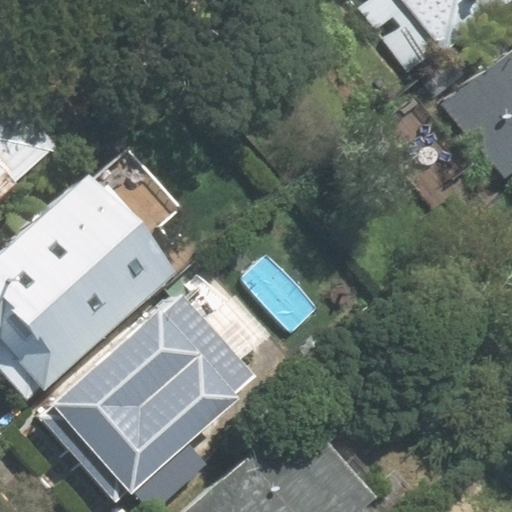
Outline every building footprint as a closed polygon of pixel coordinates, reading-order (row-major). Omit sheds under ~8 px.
[(507,0),(349,0),(421,79),(507,0)] [(511,34),(438,97),(507,179),(511,174),(511,34)] [(0,197),(65,138),(26,95),(13,106),(0,91),(0,197)] [(176,268),(84,167),(0,244),(0,368),(30,402),(176,268)] [(231,283),(202,309),(178,282),(50,399),(133,490),(261,374),(239,350),(267,324),(231,283)] [(268,467),(251,444),(161,511),(354,511),(381,492),(327,421),(268,467)]
